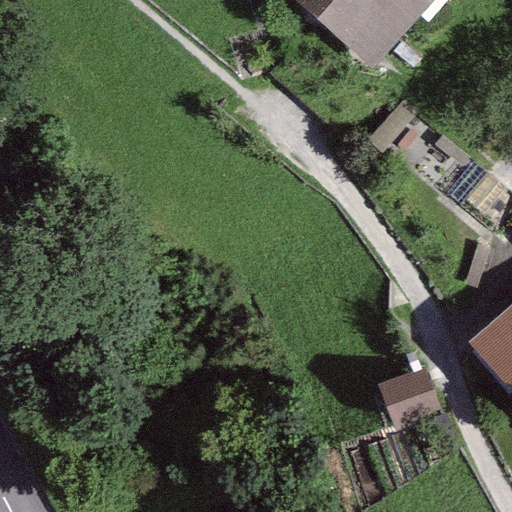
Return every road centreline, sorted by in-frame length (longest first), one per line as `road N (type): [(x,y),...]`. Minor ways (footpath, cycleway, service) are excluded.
road 1 (residential): [(272,107),(348,193),(422,298),(511,511)]
road 2 (track): [(272,107),(133,0)]
